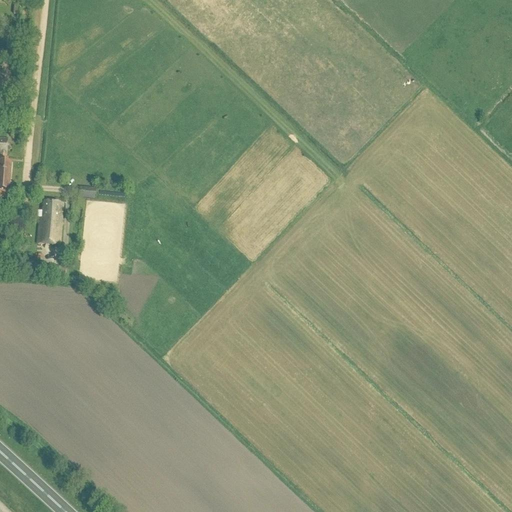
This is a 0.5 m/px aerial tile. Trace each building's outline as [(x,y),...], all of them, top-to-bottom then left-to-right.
[(12,52),(13,39),(3,38),(1,51),(12,52)] [(0,94),(8,81),(0,75),(0,94)] [(7,158),(8,141),(0,140),(0,158),(1,158),(0,163),(0,192),(11,193),(13,164),(6,164),(7,158)] [(95,202),(96,190),(80,189),(79,201),(95,202)] [(61,249),(64,206),(44,205),(43,221),(40,221),(38,247),(61,249)] [(36,275),(37,268),(24,267),(24,274),(36,275)]
